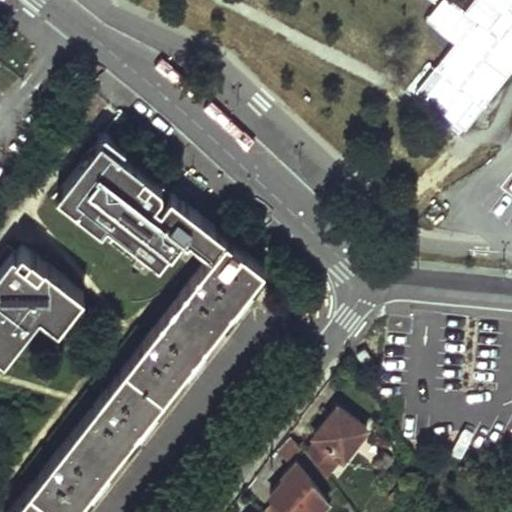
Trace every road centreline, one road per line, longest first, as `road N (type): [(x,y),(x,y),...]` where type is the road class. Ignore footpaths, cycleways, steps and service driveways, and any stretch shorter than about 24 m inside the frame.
road 1 (residential): [(368,280),(45,0)]
road 2 (residential): [(196,511),(368,280)]
road 3 (residential): [(368,280),(511,294)]
